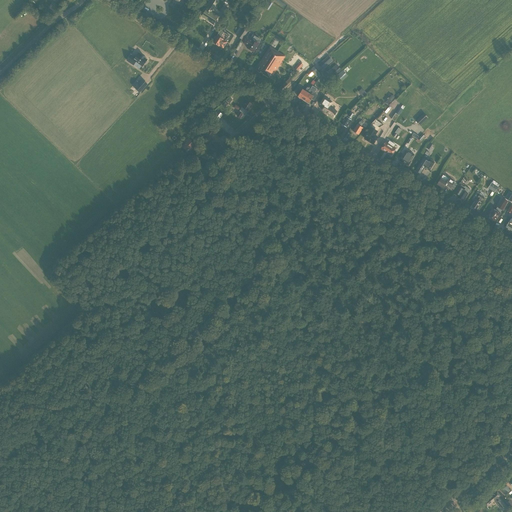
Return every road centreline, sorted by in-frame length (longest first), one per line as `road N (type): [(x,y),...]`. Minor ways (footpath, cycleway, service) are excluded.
road 1 (track): [(269,104),(193,173),(453,499)]
road 2 (track): [(511,381),(355,200),(352,156)]
road 3 (tertiary): [(511,249),(273,99)]
road 4 (track): [(66,355),(43,378),(140,511)]
road 5 (tertiary): [(273,99),(116,0)]
